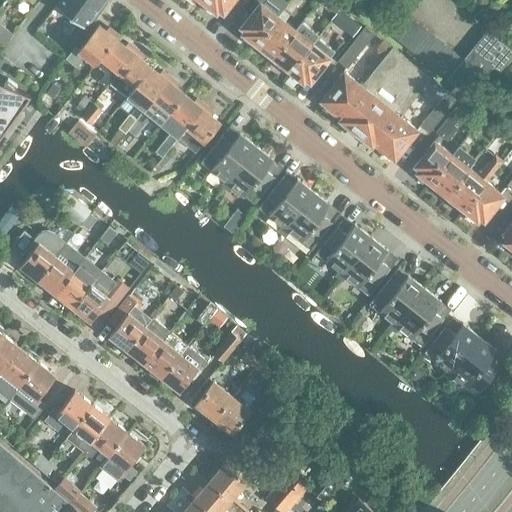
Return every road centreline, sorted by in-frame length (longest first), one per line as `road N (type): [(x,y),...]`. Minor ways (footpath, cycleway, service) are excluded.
road 1 (residential): [(511,300),(143,0)]
road 2 (residential): [(130,511),(183,441),(172,423),(0,290)]
